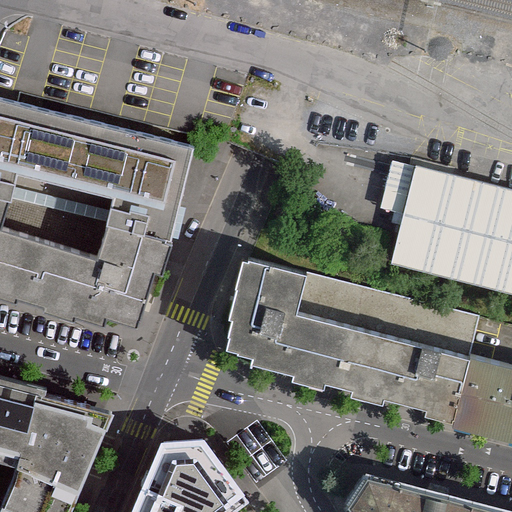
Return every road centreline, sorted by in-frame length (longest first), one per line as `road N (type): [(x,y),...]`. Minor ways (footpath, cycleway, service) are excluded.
road 1 (tertiary): [(164,369),(250,155),(325,0)]
road 2 (residential): [(319,413),(511,461)]
road 3 (residential): [(0,346),(156,388)]
road 4 (residential): [(164,369),(319,413)]
road 5 (tertiary): [(103,511),(156,388)]
